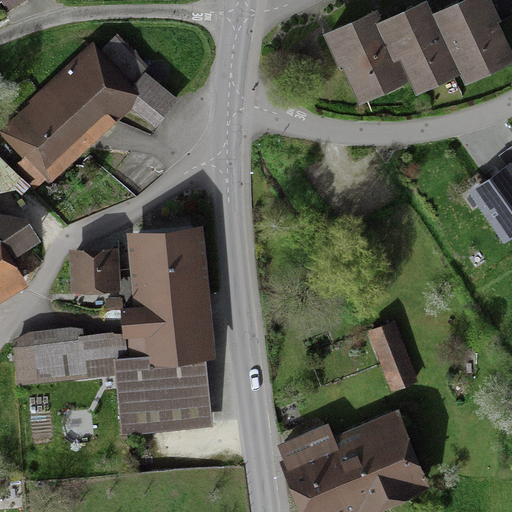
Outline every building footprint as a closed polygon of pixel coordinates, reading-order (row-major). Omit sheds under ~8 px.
[(373,12),(330,31),(343,59),(346,57),(364,96),(366,96),(364,93),(382,84),(380,79),(397,71),(401,79),(414,73),(421,86),(422,86),(419,77),(432,71),(435,76),(463,63),(470,76),(471,76),(467,68),(484,60),(487,65),(506,56),(507,59),(509,58),(491,20),(494,18),(486,0),(465,0),(442,11),(441,10),(428,16),(421,2),(420,3),(421,5),(392,18),(391,16),(378,23),(373,12)] [(132,87),(92,44),(55,79),(64,90),(10,141),(2,133),(1,134),(24,157),(13,168),(34,188),(53,169),(48,165),(131,88),(162,114),(175,98),(144,73),(132,87)] [(511,230),(511,170),(509,166),(474,190),(505,236),(511,230)] [(0,278),(14,270),(2,250),(17,241),(2,217),(0,216),(0,278)] [(12,220),(9,226),(11,232),(17,236),(24,233),(27,227),(24,220),(19,218),(12,220)] [(124,333),(115,334),(119,370),(122,399),(204,390),(189,233),(142,238),(149,306),(121,309),(124,333)] [(75,253),(76,284),(113,283),(111,252),(75,253)] [(394,387),(414,379),(391,321),(371,329),(394,387)] [(86,374),(119,370),(115,334),(34,342),(33,338),(17,340),(18,350),(16,350),(19,386),(52,383),(51,373),(86,370),(86,374)] [(334,511),(418,477),(393,413),(382,418),(385,426),(335,447),(326,426),(282,445),(291,466),(285,468),(303,511),(334,511)]
